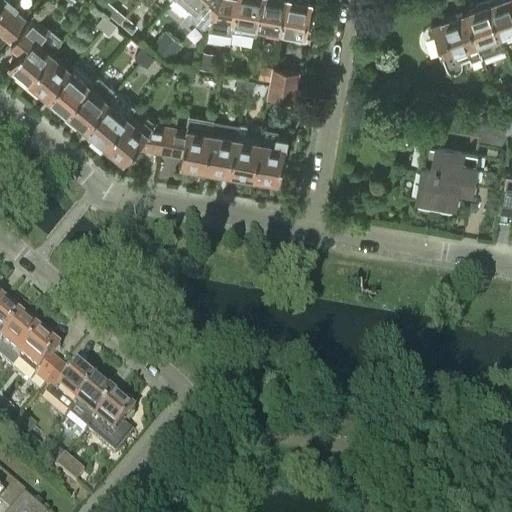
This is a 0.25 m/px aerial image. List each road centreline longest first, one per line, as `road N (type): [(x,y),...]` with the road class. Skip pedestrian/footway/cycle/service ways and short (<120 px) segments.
road 1 (residential): [(98,511),(189,395),(0,235)]
road 2 (residential): [(0,104),(99,186),(314,230)]
road 3 (residential): [(314,230),(354,0)]
road 4 (residential): [(314,230),(511,263)]
